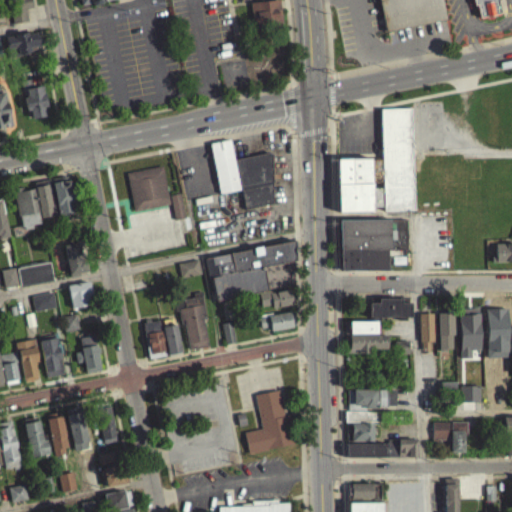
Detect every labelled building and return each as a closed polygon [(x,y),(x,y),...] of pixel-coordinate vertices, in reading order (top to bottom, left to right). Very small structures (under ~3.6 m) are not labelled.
[(31,0),(32,5),(26,6),(28,19),(13,22),(9,0),(31,0)] [(117,6),(115,0),(74,0),(76,13),(117,6)] [(250,1),(257,0),(280,0),(283,23),(253,27),(250,1)] [(379,0),(385,29),(446,17),(442,0),(379,0)] [(476,0),(477,2),(479,2),(481,15),(502,11),(500,0),(476,0)] [(5,35),(6,41),(1,42),(3,49),(8,49),(10,56),(28,52),(29,50),(31,49),(30,45),(39,43),(36,30),(28,32),(27,30),(5,35)] [(31,77),(32,85),(42,83),(43,91),(45,91),(47,105),(43,105),(45,114),(32,117),(30,108),(27,109),(24,95),(27,94),(26,91),(23,92),(21,79),(31,77)] [(0,125),(3,125),(3,121),(8,120),(6,113),(9,112),(7,101),(6,101),(1,80),(0,80),(0,125)] [(336,157),(338,210),(372,209),(372,204),(384,203),(384,208),(414,207),(411,106),(380,107),(381,157),(371,158),(371,156),(336,157)] [(230,137),(210,142),(211,148),(220,192),(240,188),(230,137)] [(235,157),(267,151),(271,153),(273,201),(245,207),(235,157)] [(126,171),(134,209),(170,202),(162,164),(126,171)] [(52,177),(59,214),(61,214),(61,218),(69,217),(68,212),(75,210),(68,175),(67,175),(66,172),(61,172),(62,175),(52,177)] [(34,180),(39,207),(40,207),(42,216),(57,213),(50,177),(34,180)] [(23,189),(22,185),(13,187),(18,214),(20,214),(22,225),(24,224),(25,228),(33,226),(32,223),(40,221),(33,187),(23,189)] [(170,193),(175,218),(186,216),(180,191),(170,193)] [(0,197),(0,238),(5,237),(3,228),(8,227),(4,211),(3,211),(1,197),(0,197)] [(183,225),(180,200),(169,202),(172,226),(183,225)] [(337,218),(406,216),(407,247),(338,249),(337,218)] [(386,226),(337,227),(338,278),(387,277),(386,226)] [(204,256),(208,276),(211,276),(215,299),(267,289),(262,265),(295,258),(295,238),(204,256)] [(64,243),(70,272),(87,268),(85,255),(83,255),(79,240),(64,243)] [(511,242),(495,242),(495,255),(492,255),(492,260),(511,260),(511,242)] [(178,261),(180,276),(201,273),(198,257),(178,261)] [(16,267),(49,260),(52,277),(20,283),(16,267)] [(179,285),(200,280),(196,266),(176,271),(179,285)] [(15,276),(18,293),(51,285),(47,268),(15,276)] [(0,282),(2,295),(17,292),(14,274),(0,276),(0,282)] [(67,283),(72,306),(89,303),(88,294),(92,294),(89,279),(67,283)] [(259,291),(271,289),(271,291),(290,287),(293,302),(273,306),(272,303),(261,305),(259,291)] [(202,289),(203,293),(202,294),(206,313),(205,313),(206,317),(203,318),(208,344),(190,347),(184,321),(181,322),(181,318),(180,319),(178,309),(176,309),(173,299),(194,295),(193,291),(202,289)] [(29,294),(33,309),(55,304),(52,290),(29,294)] [(291,310),(288,295),(257,301),(260,316),(291,310)] [(378,296),(378,301),(368,301),(369,315),(410,315),(410,301),(400,301),(400,296),(378,296)] [(54,314),(51,299),(29,303),(32,318),(54,314)] [(8,305),(10,314),(17,312),(16,304),(8,305)] [(408,310),(398,309),(398,306),(376,305),(376,310),(367,310),(366,324),(408,325),(408,310)] [(290,309),(293,325),(271,329),(270,324),(261,326),(260,318),(256,319),(255,315),(290,309)] [(488,311),(488,332),(507,332),(507,310),(488,311)] [(24,312),(27,325),(35,324),(32,311),(24,312)] [(419,311),(420,340),(421,339),(422,349),(428,349),(428,350),(432,350),(432,348),(436,348),(436,339),(434,339),(433,311),(419,311)] [(437,312),(438,332),(439,334),(439,349),(447,349),(447,346),(452,346),(452,333),(453,333),(452,311),(437,312)] [(61,315),(64,329),(79,326),(76,312),(61,315)] [(145,318),(145,320),(142,321),(144,332),(148,356),(166,353),(159,318),(150,320),(149,317),(145,318)] [(268,338),(291,334),(288,318),(257,324),(259,335),(268,333),(268,338)] [(345,319),(345,332),(377,331),(377,319),(345,319)] [(220,322),(225,342),(235,340),(231,320),(220,322)] [(59,324),(63,339),(78,335),(74,321),(59,324)] [(477,321),(457,321),(458,365),(469,365),(469,357),(478,357),(477,321)] [(162,324),(163,328),(161,328),(162,332),(164,332),(168,352),(181,349),(176,322),(162,324)] [(223,350),(233,349),(231,329),(220,330),(223,350)] [(37,335),(44,370),(46,370),(47,375),(63,372),(59,352),(62,351),(60,342),(58,342),(56,332),(37,335)] [(93,333),(100,363),(93,365),(94,370),(86,371),(84,360),(77,362),(74,351),(81,349),(80,346),(82,346),(80,336),(93,333)] [(344,334),(344,351),(370,351),(370,347),(373,347),(373,349),(387,349),(387,337),(388,337),(388,333),(348,333),(348,334),(344,334)] [(15,340),(17,350),(18,350),(24,380),(37,377),(34,363),(36,363),(36,360),(39,360),(34,336),(15,340)] [(394,339),(394,351),(410,351),(409,339),(394,339)] [(407,347),(394,347),(394,362),(407,362),(407,347)] [(6,383),(5,380),(4,380),(1,362),(2,362),(0,353),(16,350),(18,360),(15,361),(18,377),(17,377),(17,380),(6,383)] [(455,379),(456,392),(441,392),(440,380),(455,379)] [(491,383),(491,398),(502,398),(502,383),(491,383)] [(478,387),(477,402),(457,402),(458,386),(478,387)] [(347,387),(347,409),(366,409),(366,407),(378,407),(378,404),(387,404),(392,404),(392,397),(396,397),(396,387),(347,387)] [(257,406),(261,426),(243,430),(248,452),(267,448),(267,447),(293,441),(290,428),(293,427),(290,413),(285,414),(282,401),(257,406)] [(344,410),(344,420),(386,420),(386,409),(344,410)] [(111,411),(96,412),(100,451),(115,450),(111,411)] [(511,432),(503,432),(503,415),(511,415),(511,432)] [(71,452),(87,449),(81,418),(65,421),(71,452)] [(448,420),(448,438),(432,438),(432,419),(448,420)] [(450,420),(450,450),(464,450),(464,435),(467,435),(467,420),(450,420)] [(346,421),(346,439),(373,439),(373,433),(377,433),(377,425),(373,425),(373,421),(346,421)] [(47,425),(51,462),(64,461),(60,423),(47,425)] [(46,446),(41,447),(38,427),(22,430),(28,464),(48,461),(46,446)] [(0,428),(0,470),(1,476),(16,474),(12,428),(0,428)] [(345,441),(345,455),(417,455),(417,437),(387,438),(387,441),(345,441)] [(344,450),(344,463),(393,462),(393,449),(344,450)] [(103,493),(119,491),(117,473),(101,475),(103,493)] [(59,498),(73,496),(71,479),(57,481),(59,498)] [(351,482),(351,496),(372,496),(372,498),(380,498),(380,482),(351,482)] [(379,490),(347,490),(347,505),(379,505),(379,490)] [(455,511),(455,490),(442,491),(442,511),(455,511)] [(25,506),(22,491),(6,494),(9,509),(25,506)] [(494,492),(484,493),(484,507),(494,507),(494,492)] [(104,500),(105,511),(130,511),(128,496),(104,500)] [(217,505),(217,511),(287,511),(287,501),(277,502),(277,498),(251,499),(251,502),(240,502),(241,504),(217,505)] [(348,501),(348,511),(383,511),(383,500),(348,501)]
